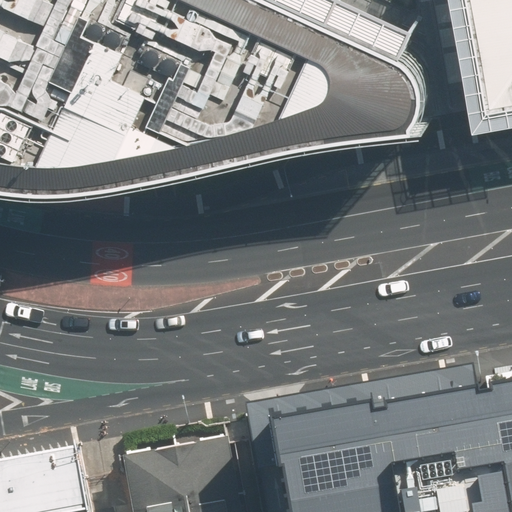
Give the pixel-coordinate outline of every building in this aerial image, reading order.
[(424,53),(409,45),(312,0),(0,0),(0,171),(18,176),(42,178),(67,179),(134,172),(180,163),(256,146),(324,130),(422,118),(421,110),(429,103),(431,93),(432,79),(428,62),(424,53)] [(312,0),(409,45),(416,29),(422,16),(386,0),(312,0)] [(511,0),(457,0),(480,120),(511,115),(511,99),(494,103),(477,0),(511,0)] [(511,0),(477,0),(494,103),(511,99),(511,0)] [(501,132),(511,129),(511,119),(499,122),(501,132)] [(286,511),(271,428),(476,392),(472,365),(246,405),(247,413),(264,511),(286,511)] [(511,511),(511,386),(476,392),(271,428),(286,511),(511,511)] [(232,436),(130,453),(140,511),(244,511),(233,440),(232,436)] [(88,511),(78,456),(0,471),(0,511),(88,511)]
